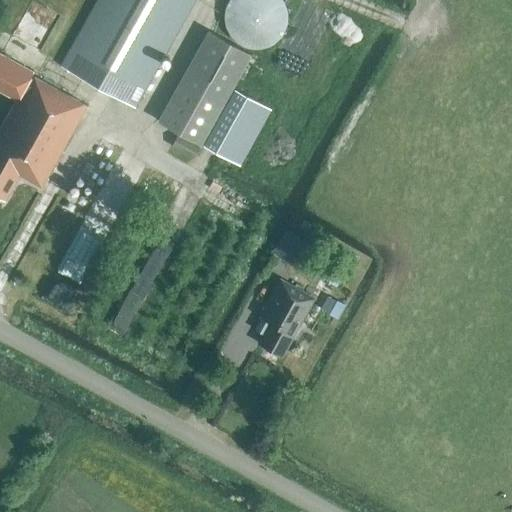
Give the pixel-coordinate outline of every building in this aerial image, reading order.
[(132,106),(191,0),(98,0),(62,66),(132,106)] [(249,49),(255,49),(261,49),(266,47),(271,45),(276,42),(279,38),(283,34),(285,29),(287,23),(287,18),(287,12),(285,7),(283,2),(281,0),(228,0),(228,1),(226,6),(224,12),(224,17),(224,23),(225,28),(228,33),(231,38),(235,41),(239,45),(244,47),(249,49)] [(199,145),(250,55),(206,30),(155,120),(199,145)] [(17,174),(40,187),(86,105),(30,75),(31,72),(0,54),(0,91),(15,100),(0,125),(0,198),(2,200),(10,183),(13,182),(17,174)] [(240,165),(271,109),(233,89),(202,145),(240,165)] [(191,158),(197,147),(174,135),(168,146),(191,158)] [(295,237),(283,230),(270,252),(282,259),(295,237)] [(348,277),(351,271),(345,267),(346,264),(331,256),(317,281),(333,290),(342,273),(348,277)] [(281,355),(304,313),(314,296),(280,278),(258,317),(259,318),(253,329),(262,334),(257,342),(281,355)]
